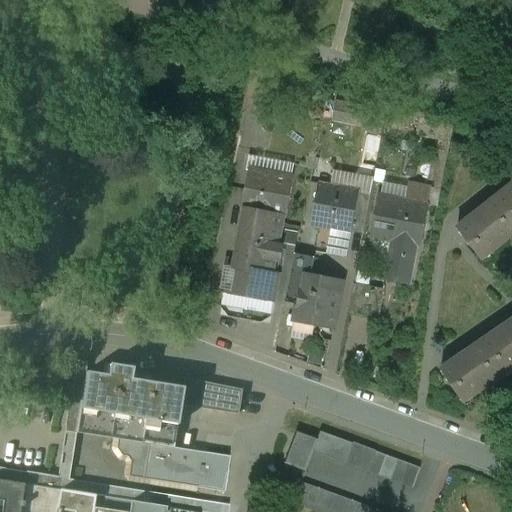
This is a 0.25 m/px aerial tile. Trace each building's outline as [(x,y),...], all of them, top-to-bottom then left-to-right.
[(271,75),(252,72),(244,111),(263,115),(271,75)] [(365,112),(338,106),(335,120),(363,125),(365,112)] [(292,179),(251,172),(244,209),(247,209),(244,223),(245,224),(236,268),(235,269),(272,276),(272,274),(281,227),(283,216),(285,216),(292,179)] [(430,187),(409,183),(405,201),(426,205),(430,187)] [(359,192),(320,185),(313,226),(332,229),(351,233),(359,192)] [(511,186),(458,229),(483,261),(511,239),(511,186)] [(405,201),(379,196),(371,238),(391,242),(417,247),(419,248),(427,205),(426,205),(405,201)] [(351,233),(332,229),(327,255),(347,259),(352,233),(351,233)] [(417,247),(391,242),(383,280),(410,285),(417,247)] [(315,258),(295,254),(285,303),(298,306),(304,275),(312,276),(315,258)] [(272,276),(235,269),(236,268),(229,267),(224,292),(274,301),(279,276),(272,274),(272,276)] [(312,276),(304,275),(298,306),(295,323),(334,330),(343,282),(312,276)] [(383,290),(353,284),(348,307),(378,313),(383,290)] [(511,321),(441,369),(464,404),(511,371),(511,321)] [(227,511),(229,506),(69,480),(76,433),(80,409),(86,373),(87,364),(76,362),(57,478),(0,469),(0,481),(23,485),(59,491),(94,496),(130,502),(165,508),(191,511),(227,511)] [(182,388),(130,380),(132,368),(109,365),(107,376),(86,373),(80,409),(176,425),(180,405),(182,388)] [(241,391),(184,379),(182,388),(180,405),(237,415),(241,391)] [(176,425),(80,409),(76,433),(116,440),(173,448),(176,425)] [(298,432),(286,464),(307,472),(314,453),(318,440),(298,432)] [(353,444),(321,433),(318,440),(314,453),(345,465),(353,444)] [(166,484),(173,448),(116,440),(115,449),(121,457),(126,458),(129,463),(127,478),(166,484)] [(376,451),(353,443),(353,444),(345,465),(367,473),(375,452),(376,451)] [(173,448),(166,484),(223,493),(228,457),(173,448)] [(419,469),(375,452),(367,473),(411,490),(419,469)] [(286,464),(281,477),(303,485),(307,472),(286,464)] [(18,511),(23,485),(0,481),(0,511),(18,511)] [(55,511),(59,491),(23,485),(18,511),(55,511)] [(380,511),(303,485),(295,507),(310,511),(380,511)] [(91,511),(94,496),(59,491),(55,511),(91,511)] [(128,511),(130,502),(94,496),(91,511),(128,511)] [(164,511),(165,508),(130,502),(128,511),(164,511)]
